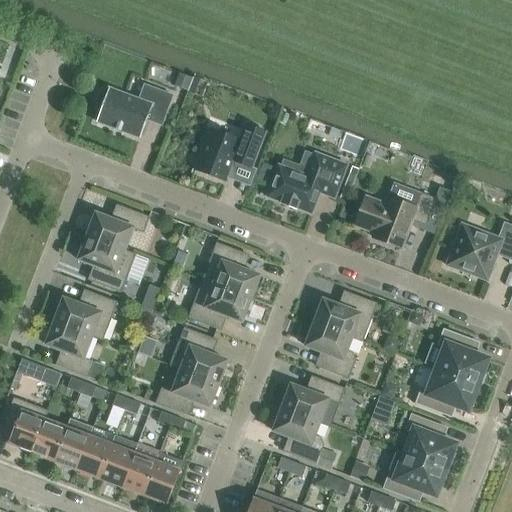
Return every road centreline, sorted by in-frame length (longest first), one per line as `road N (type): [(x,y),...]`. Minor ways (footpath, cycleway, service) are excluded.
road 1 (residential): [(207,511),(307,245)]
road 2 (residential): [(307,245),(86,160)]
road 3 (residential): [(511,322),(307,245)]
road 4 (residential): [(14,348),(86,160)]
road 5 (residential): [(28,138),(57,53),(0,31)]
road 6 (residential): [(461,511),(511,374)]
